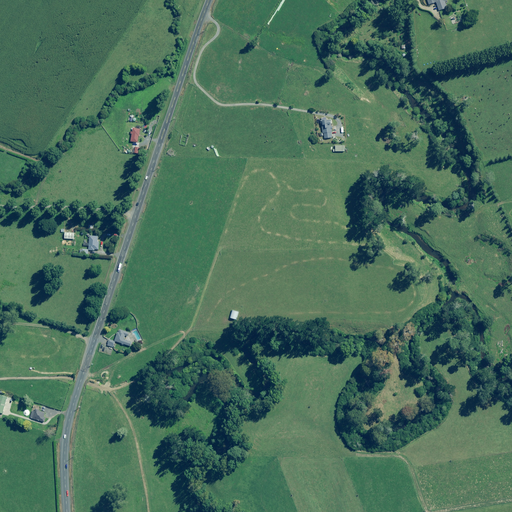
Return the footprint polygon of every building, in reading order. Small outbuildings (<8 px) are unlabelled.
[(447,1),(446,0),(427,0),(429,5),(436,2),(439,11),(447,8),(445,2),(447,1)] [(333,129),(331,120),(327,121),(327,120),(321,121),(323,133),(324,133),(324,139),(332,137),(331,132),(332,132),(332,129),(333,129)] [(139,137),(140,137),(140,129),(141,129),(141,126),(137,126),(137,128),(132,127),(132,129),(131,129),(130,142),(131,142),(131,144),(133,144),(133,147),(139,148),(139,143),(139,137)] [(98,236),(89,236),(88,250),(94,251),(94,249),(99,250),(99,242),(98,242),(98,236)] [(230,318),(236,320),(238,312),(232,310),(230,318)] [(129,333),(119,329),(114,341),(130,347),(132,342),(124,339),(125,336),(127,337),(129,333)] [(39,410),(36,409),(34,415),(31,414),(30,417),(44,422),(46,418),(44,417),(45,413),(39,411),(39,410)]
